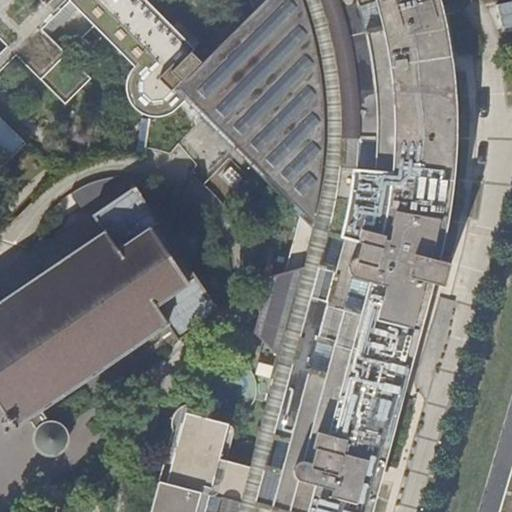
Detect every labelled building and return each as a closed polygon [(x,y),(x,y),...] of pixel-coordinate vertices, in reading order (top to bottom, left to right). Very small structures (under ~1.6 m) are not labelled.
[(68,0),(0,0),(0,36),(9,45),(0,53),(0,71),(16,55),(40,79),(67,53),(41,28),(68,0)] [(67,53),(96,25),(70,0),(68,0),(41,28),(67,53)] [(70,0),(96,25),(136,65),(133,71),(131,75),(130,80),(130,89),(132,95),(135,101),(138,106),(143,109),(147,112),(153,114),(157,114),(161,115),(166,114),(170,113),(175,111),(179,108),(182,105),(187,99),(181,92),(208,65),(202,60),(192,49),(195,47),(148,0),(251,0),(254,7),(257,15),(263,33),(271,31),(275,45),(267,47),(270,60),(272,71),(274,83),(275,95),(276,113),(285,113),(285,127),(277,127),(277,137),(276,149),(275,162),(272,185),(300,215),(283,280),(283,282),(276,280),(263,325),(269,331),(267,333),(267,336),(267,338),(268,341),(271,342),(275,345),(280,346),(283,347),(280,357),(250,467),(253,468),(240,511),(354,511),(416,279),(432,283),(443,286),(450,263),(439,260),(423,255),(429,229),(433,207),(436,190),(438,174),(439,159),(440,143),(440,126),(440,110),(439,95),(438,77),(435,61),(443,60),(442,45),(439,27),(435,6),(433,0),(70,0)] [(458,133),(457,113),(456,91),(454,71),(448,28),(444,11),(441,0),(433,0),(435,6),(439,27),(442,45),(443,60),(435,61),(438,77),(439,95),(440,110),(440,126),(440,143),(439,159),(438,174),(436,190),(433,207),(429,229),(423,255),(439,260),(444,236),(449,216),(455,178),(457,155),(458,133)] [(511,2),(497,6),(503,29),(511,26),(511,2)] [(208,65),(257,15),(254,7),(202,60),(208,65)] [(275,95),(274,83),(272,71),(270,60),(267,47),(275,45),(271,31),(263,33),(257,15),(208,65),(181,92),(187,99),(272,185),(275,162),(276,149),(277,137),(277,127),(285,127),(285,113),(276,113),(275,95)] [(66,105),(92,79),(67,53),(40,79),(66,105)] [(0,169),(26,145),(0,117),(0,169)] [(53,422),(49,421),(41,408),(43,407),(42,405),(60,393),(61,395),(65,392),(64,390),(82,378),(83,380),(87,378),(86,375),(105,363),(106,365),(110,362),(109,360),(128,348),(129,349),(134,346),(132,344),(150,332),(152,334),(156,331),(154,330),(164,323),(178,341),(216,318),(221,314),(214,306),(135,184),(133,187),(92,215),(105,233),(95,240),(94,238),(90,241),(91,243),(73,255),(71,253),(67,256),(68,258),(49,270),(48,269),(44,271),(45,273),(27,285),(25,284),(21,286),(22,288),(4,301),(2,299),(0,300),(0,408),(4,414),(1,422),(3,426),(11,426),(14,430),(17,427),(15,423),(24,416),(25,418),(27,417),(35,431),(35,433),(34,437),(37,443),(40,446),(42,447),(44,448),(47,449),(49,449),(53,448),(57,446),(59,445),(61,441),(62,437),(62,435),(62,431),(60,427),(57,424),(55,423),(53,422)] [(263,325),(276,280),(283,282),(283,280),(270,277),(256,333),(257,334),(256,335),(280,357),(283,347),(280,346),(275,345),(271,342),(268,341),(267,338),(267,336),(267,333),(269,331),(263,325)] [(371,511),(432,283),(416,279),(354,511),(371,511)] [(210,414),(208,410),(204,407),(197,404),(195,404),(190,403),(182,405),(178,408),(176,410),(191,414),(212,420),(212,417),(210,414)] [(178,460),(190,416),(175,412),(174,415),(173,418),(174,428),(175,433),(176,437),(179,440),(174,459),(178,460)] [(240,511),(253,468),(250,467),(219,459),(211,457),(220,422),(212,420),(191,414),(190,416),(178,460),(175,473),(164,511),(240,511)] [(219,459),(228,425),(220,422),(211,457),(219,459)] [(164,511),(175,473),(171,471),(167,483),(159,481),(150,511),(164,511)]
